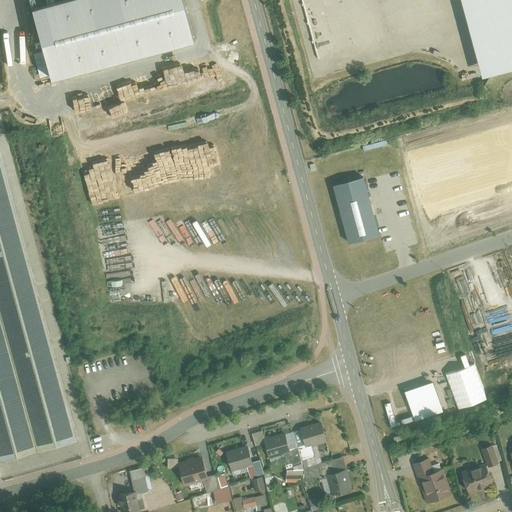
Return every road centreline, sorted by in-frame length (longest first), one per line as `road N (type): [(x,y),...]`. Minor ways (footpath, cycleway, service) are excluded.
road 1 (tertiary): [(334,299),(253,0)]
road 2 (residential): [(352,366),(218,411),(93,470)]
road 3 (residential): [(334,299),(511,237)]
road 4 (tertiary): [(390,511),(352,366)]
